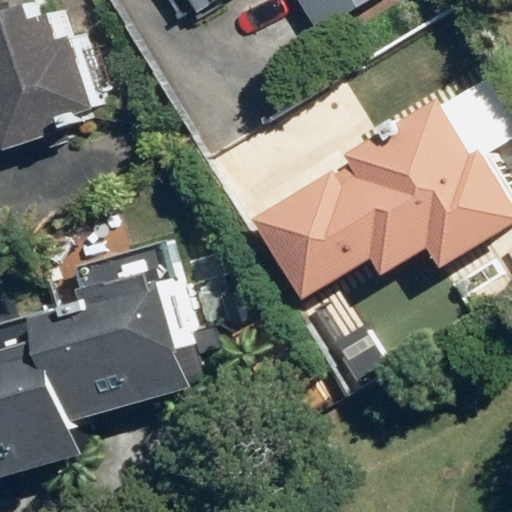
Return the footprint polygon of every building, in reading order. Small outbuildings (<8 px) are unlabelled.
[(0,142),(66,126),(62,107),(96,99),(79,30),(66,33),(60,11),(44,15),(40,0),(29,0),(0,7),(0,142)] [(183,0),(190,10),(206,0),(289,0),(307,28),(353,0),(183,0)] [(360,153),(288,195),(335,275),(378,250),(388,267),(436,238),(448,258),(511,220),(511,180),(487,139),(480,143),(449,90),(355,145),(360,153)] [(209,246),(82,287),(110,375),(238,334),(209,246)] [(86,313),(0,340),(0,437),(115,401),(86,313)]
